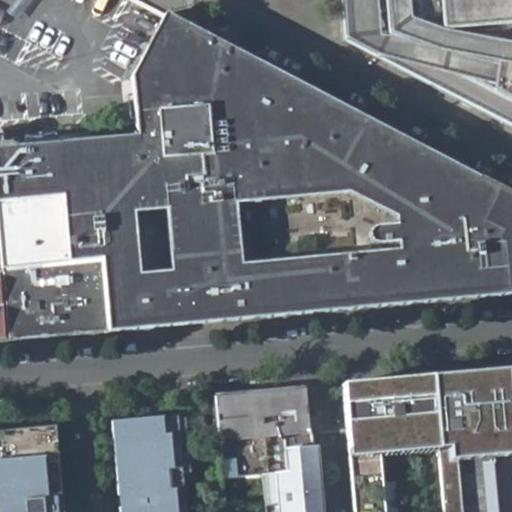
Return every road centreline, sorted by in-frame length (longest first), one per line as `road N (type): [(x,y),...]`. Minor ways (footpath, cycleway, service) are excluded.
road 1 (residential): [(78,371),(319,349)]
road 2 (residential): [(311,53),(511,159)]
road 3 (unknown): [(0,89),(69,99),(88,73),(82,42),(15,12)]
road 4 (residential): [(319,349),(511,332)]
road 5 (residential): [(319,349),(336,511)]
road 6 (residential): [(92,511),(78,371)]
